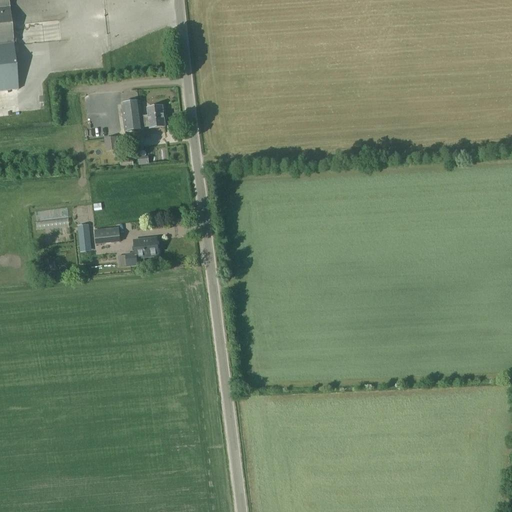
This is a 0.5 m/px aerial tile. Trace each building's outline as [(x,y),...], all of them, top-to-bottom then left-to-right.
[(0,0),(0,93),(18,91),(13,47),(10,48),(4,0),(0,0)] [(140,103),(121,105),(125,133),(144,130),(144,129),(150,128),(150,130),(165,128),(162,108),(147,110),(149,119),(143,120),(140,103)] [(118,139),(105,141),(106,153),(119,152),(118,139)] [(119,229),(95,232),(96,246),(120,243),(119,229)] [(88,232),(79,233),(81,250),(90,249),(88,232)] [(135,255),(126,256),(127,268),(137,267),(137,260),(159,258),(157,241),(143,242),(143,241),(134,242),(135,255)]
